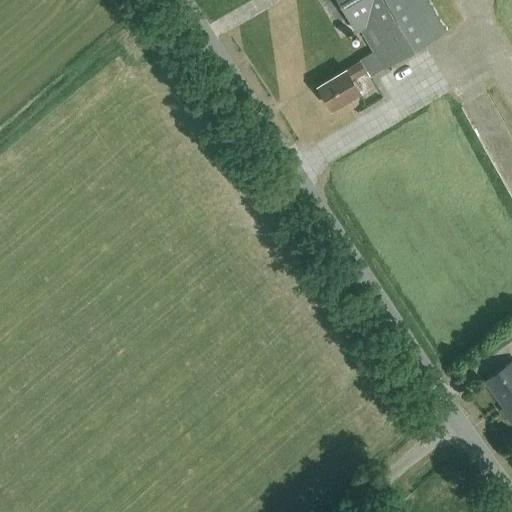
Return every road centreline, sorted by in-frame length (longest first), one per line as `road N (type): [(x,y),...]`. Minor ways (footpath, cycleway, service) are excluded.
road 1 (unclassified): [(457,420),(181,0)]
road 2 (unclassified): [(348,511),(457,420)]
